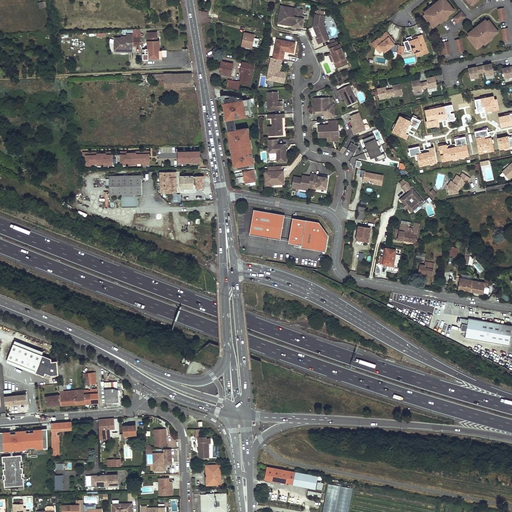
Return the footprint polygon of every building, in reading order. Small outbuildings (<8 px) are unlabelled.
[(452,8),(445,0),(444,1),(442,0),(438,0),(434,3),(440,11),(436,14),(430,7),(424,12),(426,15),(424,17),(431,25),(435,22),(437,24),(439,22),(447,16),(450,14),(448,12),(452,8)] [(440,11),(434,3),(430,7),(436,14),(440,11)] [(285,22),(285,20),(293,21),(293,26),(296,27),(302,28),(304,19),(301,18),(302,11),(301,10),(281,6),(278,23),(282,24),(285,22)] [(506,20),(503,8),(497,9),(500,21),(506,20)] [(316,14),(315,14),(313,27),(314,28),(316,28),(316,29),(315,30),(318,37),(316,38),(318,44),(329,40),(323,25),(325,16),(324,15),(324,11),(317,10),(316,14)] [(457,23),(465,17),(461,12),(453,18),(457,23)] [(496,30),(490,21),(488,23),(485,19),(478,25),(484,32),(480,35),(474,28),(467,33),(470,37),(468,38),(475,47),(479,43),(481,46),(483,44),(491,37),(494,35),(492,33),(496,30)] [(484,32),(478,25),(474,28),(480,35),(484,32)] [(510,40),(507,28),(501,29),(504,41),(510,40)] [(149,59),(160,58),(159,40),(158,40),(157,32),(147,32),(149,59)] [(243,32),(241,47),(252,48),(254,33),(243,32)] [(392,41),(393,40),(386,32),(372,43),(376,48),(379,45),(383,50),(385,52),(394,45),(393,44),(392,41)] [(132,38),(132,34),(127,34),(127,37),(122,37),(119,38),(114,38),(114,50),(118,50),(117,52),(132,52),(132,50),(132,46),(132,38)] [(423,54),(428,52),(422,35),(412,39),(412,40),(410,41),(409,41),(413,53),(416,52),(421,50),(423,54)] [(454,39),(457,52),(464,51),(462,38),(454,39)] [(277,39),(273,58),(282,59),(283,60),(285,51),(293,53),(295,43),(277,39)] [(347,62),(339,45),(338,45),(336,41),(335,41),(331,43),(327,44),(331,52),(331,53),(332,52),(333,55),(332,55),(334,61),(335,62),(336,61),(338,66),(347,62)] [(451,54),(449,42),(441,43),(443,55),(451,54)] [(281,65),(282,59),(273,58),(271,57),(267,76),(274,77),(273,80),(284,83),(286,73),(280,71),(278,71),(278,69),(279,69),(280,64),(281,65)] [(230,75),(233,64),(222,61),(221,62),(220,65),(221,67),(222,67),(220,73),(230,75)] [(254,65),(242,62),(240,71),(242,71),(242,73),(240,80),(250,82),(254,65)] [(473,68),(468,69),(470,79),(474,78),(479,77),(478,74),(485,72),(486,76),(490,75),(494,74),(492,64),(487,65),(487,66),(484,66),(484,65),(476,67),(476,68),(473,69),(473,68)] [(511,66),(510,67),(510,68),(507,68),(502,68),(504,78),(508,77),(511,76),(511,74),(511,73),(511,66)] [(193,87),(192,74),(172,74),(172,73),(164,73),(164,74),(155,74),(155,83),(158,83),(159,87),(165,86),(165,88),(193,87)] [(155,83),(155,74),(146,75),(146,78),(146,83),(155,83)] [(435,76),(430,77),(430,78),(427,79),(427,81),(420,83),(420,81),(416,81),(416,80),(411,81),(414,91),(417,91),(433,87),(437,86),(435,76)] [(237,81),(237,82),(231,80),(229,88),(239,90),(240,83),(240,81),(237,81)] [(393,86),(393,89),(386,90),(386,88),(382,89),(382,88),(377,89),(379,99),(383,98),(399,95),(403,94),(400,84),(396,85),(396,86),(393,86)] [(356,101),(349,85),(338,90),(340,94),(341,94),(342,93),(344,98),(348,105),(356,101)] [(278,99),(278,92),(267,92),(268,110),(283,110),(283,101),(278,101),(277,101),(277,99),(278,99)] [(254,115),(251,99),(243,100),(243,99),(242,99),(226,95),(221,96),(222,100),(224,100),(225,104),(223,105),(225,112),(226,112),(227,115),(225,115),(226,119),(227,119),(229,128),(228,128),(230,142),(231,142),(233,152),(232,152),(232,156),(234,156),(234,159),(233,159),(234,167),(236,166),(236,171),(235,171),(236,179),(238,178),(239,184),(245,182),(246,185),(250,184),(250,186),(256,185),(255,179),(254,170),(255,170),(254,162),(252,162),(251,158),(253,158),(251,148),(250,148),(248,140),(250,140),(248,132),(247,132),(246,128),(236,130),(234,118),(254,115)] [(329,104),(328,97),(321,98),(314,98),(315,111),(323,111),(324,113),(324,117),(334,116),(334,107),(333,104),(329,104)] [(456,101),(443,104),(446,118),(454,116),(453,112),(462,110),(460,102),(456,102),(456,101)] [(366,130),(359,112),(350,116),(352,119),(350,120),(353,127),(356,134),(366,130)] [(279,114),(267,114),(267,118),(272,118),(272,126),(273,136),(283,135),(283,129),(281,129),(281,126),(283,127),(282,117),(280,117),(279,114)] [(338,125),(337,120),(328,120),(328,125),(318,125),(318,137),(327,137),(339,137),(338,125)] [(466,135),(447,139),(449,150),(461,148),(461,147),(460,145),(467,144),(473,143),(471,134),(466,135)] [(384,153),(382,154),(374,135),(363,139),(366,148),(364,149),(365,152),(367,157),(369,156),(370,159),(376,156),(378,160),(379,161),(386,158),(384,153)] [(498,150),(511,147),(511,137),(511,138),(499,141),(496,142),(498,150)] [(286,144),(277,145),(277,139),(268,140),(269,153),(277,152),(277,162),(286,161),(286,144)] [(354,153),(358,146),(351,142),(347,149),(354,153)] [(194,163),(200,163),(200,149),(178,150),(180,161),(180,163),(187,163),(187,161),(194,160),(194,163)] [(142,165),(149,164),(149,158),(148,156),(149,156),(149,151),(135,151),(135,154),(130,154),(130,156),(127,156),(127,153),(124,153),(124,151),(120,151),(120,155),(112,155),(112,152),(108,152),(108,153),(105,153),(105,157),(102,157),(102,155),(97,155),(97,152),(83,152),(83,158),(84,158),(84,159),(83,159),(83,166),(91,166),(91,165),(97,164),(102,164),(102,166),(112,165),(112,164),(120,164),(120,165),(131,165),(131,164),(136,164),(142,163),(142,165)] [(492,152),(485,153),(486,161),(488,160),(493,159),(492,152)] [(281,166),(268,166),(269,172),(265,172),(266,187),(271,186),(271,184),(284,183),(283,171),(281,171),(281,166)] [(511,176),(511,174),(511,175),(507,176),(506,168),(502,171),(509,179),(511,176)] [(176,171),(160,172),(160,187),(163,192),(177,192),(176,171)] [(361,171),(360,176),(363,176),(363,183),(382,185),(383,174),(361,171)] [(315,174),(315,173),(311,173),(310,175),(304,175),(304,176),(302,175),(302,178),(294,177),(292,188),(300,189),(300,186),(309,188),(312,189),(312,188),(314,176),(315,174)] [(468,182),(470,178),(463,173),(460,177),(457,175),(453,181),(451,181),(448,186),(449,192),(453,191),(453,193),(458,193),(457,189),(459,186),(461,188),(466,181),(468,182)] [(195,189),(204,189),(204,175),(195,175),(195,189)] [(142,195),(142,176),(111,176),(111,196),(122,196),(122,207),(138,207),(138,195),(142,195)] [(194,189),(194,176),(180,176),(181,188),(194,189)] [(322,177),(318,176),(318,177),(314,176),(312,188),(320,190),(320,188),(326,189),(328,178),(322,177)] [(401,187),(402,188),(405,192),(408,190),(409,191),(399,199),(403,204),(407,208),(411,213),(424,202),(407,182),(401,187)] [(250,234),(280,239),(285,215),(254,210),(250,234)] [(289,243),(295,244),(295,246),(301,247),(325,251),(328,235),(319,222),(293,218),(289,243)] [(368,241),(370,228),(358,226),(356,239),(368,241)] [(416,242),(418,230),(413,229),(408,228),(400,227),(399,229),(394,229),(394,231),(395,231),(394,232),(398,233),(397,239),(416,242)] [(393,266),(395,250),(386,248),(384,258),(383,264),(393,266)] [(432,275),(434,263),(425,261),(425,265),(420,264),(419,273),(432,275)] [(477,263),(474,265),(478,271),(482,269),(477,263)] [(458,289),(470,291),(472,280),(459,278),(458,289)] [(479,281),(472,280),(470,291),(483,293),(484,286),(487,287),(488,284),(479,282),(479,281)] [(509,298),(500,287),(498,289),(502,293),(498,295),(500,299),(509,301),(509,298)] [(511,325),(468,318),(468,320),(467,324),(461,323),(460,330),(466,331),(465,338),(508,345),(511,325)] [(43,352),(14,340),(13,344),(42,355),(43,352)] [(58,375),(56,361),(51,362),(50,358),(42,355),(13,344),(7,359),(35,371),(34,372),(44,376),(45,373),(50,375),(58,375)] [(34,372),(35,371),(7,359),(6,362),(34,373),(34,372)] [(83,394),(83,390),(62,392),(61,383),(59,383),(60,393),(60,396),(61,405),(61,406),(84,404),(83,394)] [(118,401),(117,390),(113,389),(104,389),(106,402),(118,401)] [(14,396),(13,390),(5,391),(6,405),(27,403),(26,395),(14,396)] [(91,403),(90,394),(83,394),(84,404),(91,403)] [(61,405),(60,396),(46,397),(46,406),(61,405)] [(114,428),(114,418),(99,419),(99,435),(103,434),(103,438),(110,438),(108,428),(114,428)] [(57,430),(71,429),(71,422),(51,423),(52,454),(59,454),(59,435),(57,435),(57,430)] [(110,437),(119,437),(119,424),(115,424),(115,429),(110,429),(110,437)] [(128,425),(127,424),(123,424),(123,435),(124,435),(127,435),(136,434),(135,425),(128,425)] [(165,427),(154,427),(155,447),(165,446),(165,427)] [(48,448),(47,431),(42,431),(42,429),(33,430),(34,432),(27,432),(26,430),(16,431),(16,433),(11,434),(11,431),(2,432),(3,434),(0,434),(0,449),(3,450),(3,451),(11,451),(11,449),(16,449),(16,450),(28,449),(28,448),(35,447),(35,449),(48,448)] [(197,439),(198,458),(208,457),(207,443),(209,443),(209,438),(205,438),(204,436),(198,436),(199,429),(195,430),(194,438),(197,439)] [(171,453),(153,453),(154,471),(163,471),(163,462),(170,462),(170,457),(171,457),(171,453)] [(11,456),(3,456),(3,462),(5,462),(5,469),(4,469),(5,489),(24,488),(23,467),(21,468),(20,461),(22,461),(22,455),(13,456),(13,459),(12,459),(11,456)] [(219,464),(214,464),(214,465),(213,467),(211,467),(210,466),(210,465),(205,465),(206,485),(211,485),(211,484),(212,482),(213,482),(214,483),(214,484),(220,484),(219,464)] [(317,475),(268,466),(265,479),(287,483),(287,482),(294,483),(294,484),(315,488),(317,475)] [(106,476),(104,476),(104,475),(100,475),(97,475),(94,475),(94,477),(93,479),(91,479),(91,480),(91,485),(108,485),(117,485),(117,474),(107,474),(107,475),(106,475),(106,476)] [(168,478),(161,478),(161,495),(172,495),(171,488),(169,488),(169,486),(171,486),(171,481),(168,482),(168,478)] [(347,511),(351,487),(327,483),(322,511),(347,511)] [(226,492),(206,493),(207,510),(210,511),(225,511),(227,511),(226,492)] [(210,511),(207,510),(206,493),(200,494),(201,511),(210,511)] [(22,503),(13,503),(13,511),(28,511),(29,511),(25,511),(24,507),(22,507),(22,503)] [(131,511),(131,503),(111,504),(111,511),(131,511)]
